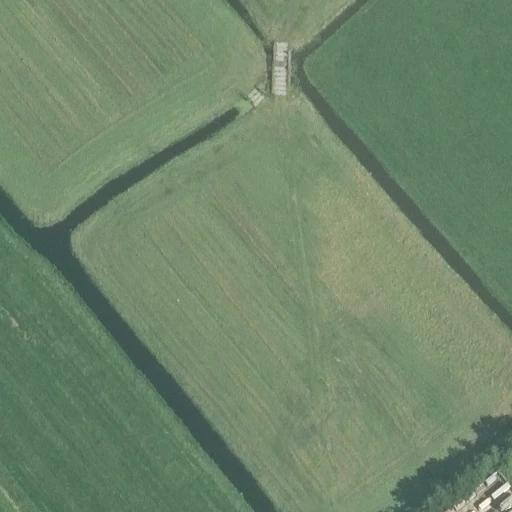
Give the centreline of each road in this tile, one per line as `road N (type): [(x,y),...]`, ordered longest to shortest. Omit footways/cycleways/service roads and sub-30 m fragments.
road 1 (track): [(335,511),(317,330),(279,122),(228,54)]
road 2 (track): [(279,122),(281,39),(311,0)]
